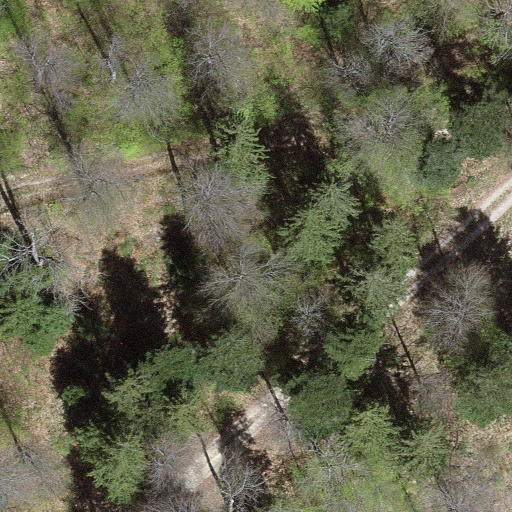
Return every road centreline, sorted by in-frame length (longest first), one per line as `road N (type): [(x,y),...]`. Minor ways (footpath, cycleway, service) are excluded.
road 1 (track): [(0,200),(267,133),(511,103)]
road 2 (track): [(511,186),(152,511)]
